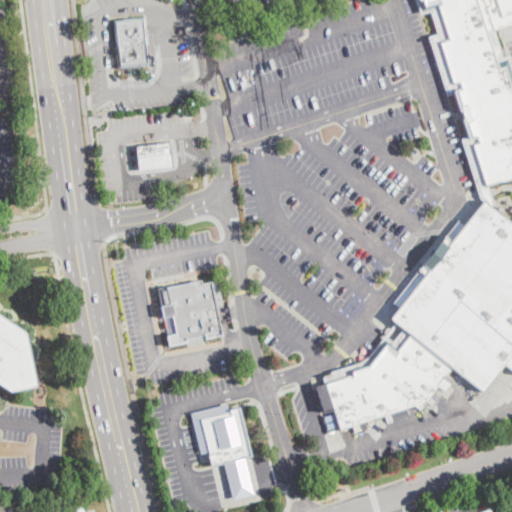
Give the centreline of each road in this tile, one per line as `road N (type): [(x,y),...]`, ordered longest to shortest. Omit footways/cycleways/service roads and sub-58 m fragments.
road 1 (primary): [(137,511),(86,295),(64,123)]
road 2 (tertiary): [(511,452),(341,511)]
